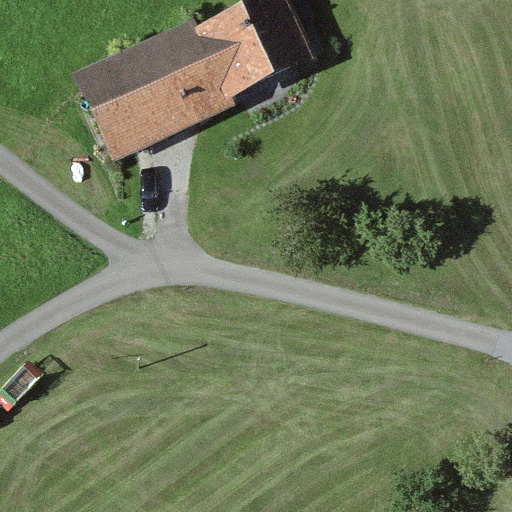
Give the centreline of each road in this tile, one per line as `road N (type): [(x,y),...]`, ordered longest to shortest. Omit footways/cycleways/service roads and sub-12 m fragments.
road 1 (residential): [(511,347),(353,300),(147,264)]
road 2 (track): [(0,152),(147,264)]
